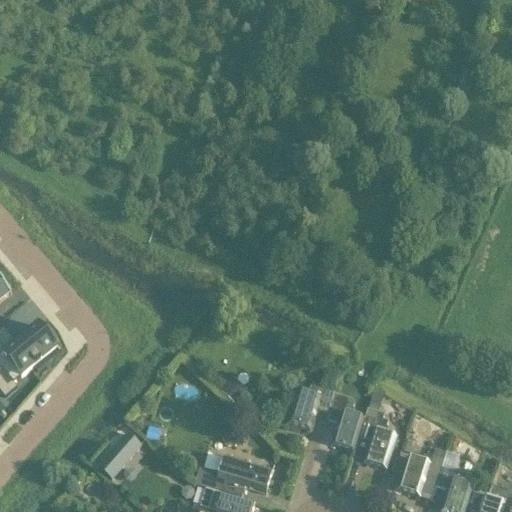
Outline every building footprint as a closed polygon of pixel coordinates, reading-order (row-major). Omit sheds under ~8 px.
[(0,304),(9,297),(6,294),(8,292),(0,282),(0,304)] [(0,351),(0,373),(2,372),(13,386),(33,370),(36,375),(47,366),(43,361),(55,352),(37,330),(17,347),(5,357),(0,351)] [(338,398),(343,381),(326,375),(321,392),(338,398)] [(236,401),(246,390),(236,381),(226,392),(236,401)] [(328,416),(334,397),(321,392),(319,392),(316,399),(298,394),(288,427),(311,434),(318,413),(328,416)] [(332,448),(354,455),(364,422),(354,418),(354,414),(352,411),(354,406),(351,402),(334,397),(328,416),(326,423),(339,426),(332,448)] [(390,438),(386,437),(388,432),(386,429),(387,424),(382,422),(383,418),(380,417),(377,416),(380,407),(370,404),(367,413),(364,422),(354,455),(353,459),(365,463),(364,465),(387,472),(397,440),(390,438)] [(128,436),(98,470),(112,482),(141,448),(128,436)] [(404,443),(401,453),(408,455),(411,445),(404,443)] [(441,471),(444,463),(443,463),(446,455),(435,452),(433,460),(428,458),(425,466),(408,460),(397,493),(420,500),(426,479),(437,482),(440,471),(441,471)] [(242,501),(243,502),(246,491),(267,497),(274,475),(224,459),(219,477),(213,475),(207,492),(222,497),(242,503),(242,501)] [(466,511),(468,508),(474,489),(464,486),(466,480),(465,478),(450,473),(441,471),(440,471),(437,482),(435,489),(447,493),(441,511),(466,511)] [(480,491),(474,489),(468,508),(479,511),(504,511),(506,507),(511,508),(511,506),(511,498),(494,493),(491,502),(487,501),(490,490),(481,487),(480,491)] [(254,511),(256,506),(243,502),(242,501),(242,503),(222,497),(207,492),(206,492),(200,509),(196,508),(194,511),(254,511)]
